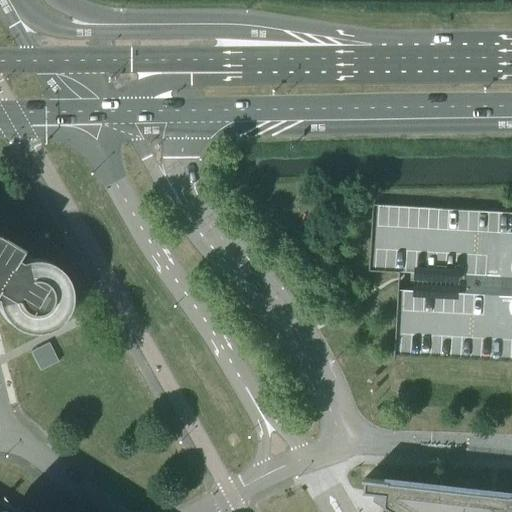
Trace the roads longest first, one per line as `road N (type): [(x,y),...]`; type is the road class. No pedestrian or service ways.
road 1 (unclassified): [(380,60),(353,42),(297,29),(113,26),(59,0)]
road 2 (tertiary): [(216,111),(511,107)]
road 3 (unclassified): [(106,166),(260,412)]
road 4 (unclassified): [(343,447),(306,350),(196,222)]
road 5 (tertiary): [(380,60),(214,61)]
road 6 (unclassified): [(196,222),(117,112)]
road 7 (unclassified): [(108,511),(35,453),(0,437)]
road 8 (tertiary): [(511,58),(380,60)]
road 9 (tertiary): [(214,61),(83,61)]
road 10 (unclassified): [(196,222),(179,159),(189,128),(216,111)]
